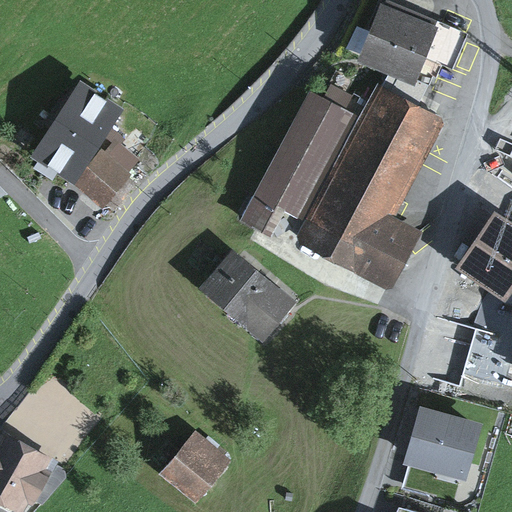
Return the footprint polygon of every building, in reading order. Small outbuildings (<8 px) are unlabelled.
[(467,35),(383,0),(381,0),(355,62),(415,87),(418,81),(428,85),(432,76),(437,78),(442,66),(452,70),(467,35)] [(123,112),(81,84),(33,158),(75,185),(100,147),(123,112)] [(442,121),(380,89),(299,247),(391,294),(423,232),(393,217),(442,121)] [(312,93),(311,93),(243,225),(269,238),(283,211),(298,218),(352,113),(312,93)] [(120,143),(109,155),(129,173),(140,161),(120,143)] [(75,185),(101,208),(132,175),(129,173),(109,155),(100,147),(75,185)] [(459,268),(505,300),(511,290),(511,224),(497,214),(459,268)] [(300,304),(230,246),(194,290),(264,348),(300,304)] [(420,409),(404,465),(409,466),(458,480),(465,482),(481,425),(420,409)] [(53,461),(5,432),(0,439),(0,511),(11,511),(12,511),(14,511),(24,511),(29,505),(33,507),(50,478),(45,475),(53,461)] [(230,462),(195,433),(160,473),(195,503),(230,462)] [(458,480),(409,466),(403,490),(452,503),(458,480)]
